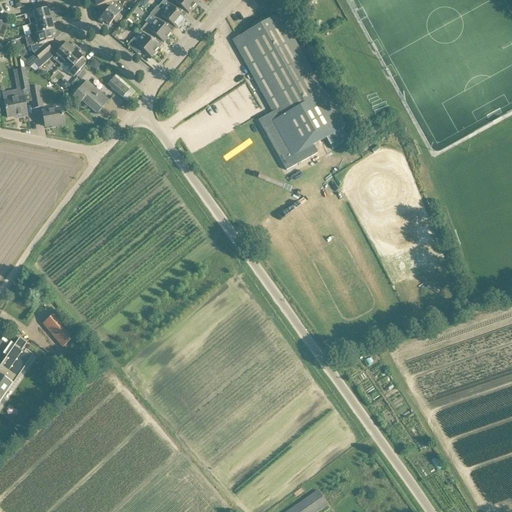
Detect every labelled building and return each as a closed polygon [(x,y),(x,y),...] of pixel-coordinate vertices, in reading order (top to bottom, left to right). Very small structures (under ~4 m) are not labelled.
[(94,8),(97,7),(108,3),(114,1),(113,0),(94,0),(96,3),(92,4),(94,8)] [(179,7),(188,14),(197,4),(192,0),(166,0),(165,2),(176,11),(179,7)] [(176,11),(165,2),(163,1),(158,8),(157,7),(150,15),(156,19),(163,26),(167,21),(176,29),(185,19),(176,11)] [(108,3),(97,7),(101,18),(98,21),(103,25),(105,22),(109,26),(113,21),(117,24),(122,18),(119,14),(111,8),(110,8),(108,3)] [(29,19),(30,25),(54,18),(53,13),(49,14),(48,9),(34,13),(35,18),(29,19)] [(273,113),(258,121),(286,171),(317,154),(313,145),(326,138),(330,146),(345,137),(341,130),(346,127),(326,92),(323,93),(279,14),(266,22),(264,18),(252,24),(254,28),(233,40),(273,113)] [(28,25),(31,35),(54,29),(52,24),(55,23),(54,18),(30,25),(28,25)] [(139,32),(144,36),(144,35),(151,40),(155,36),(163,43),(172,33),(163,26),(156,19),(150,26),(147,23),(139,32)] [(34,46),(31,46),(33,52),(35,55),(26,64),(25,64),(30,68),(30,67),(35,64),(48,52),(51,49),(47,45),(47,43),(53,41),(52,36),(55,35),(54,29),(31,35),(34,46)] [(160,48),(151,40),(144,35),(144,36),(136,45),(132,41),(127,46),(138,55),(142,50),(151,58),(160,48)] [(61,66),(64,62),(76,48),(72,45),(70,47),(66,44),(56,55),(57,55),(53,60),(61,66)] [(64,62),(72,69),(69,73),(74,77),(86,64),(81,60),(82,58),(78,54),(80,52),(76,48),(64,62)] [(48,52),(35,64),(39,68),(39,69),(45,64),(52,57),(48,52)] [(4,101),(0,102),(2,112),(6,111),(7,118),(20,116),(20,118),(28,117),(26,107),(25,103),(24,97),(23,91),(29,90),(26,75),(26,74),(24,65),(25,64),(26,64),(25,63),(21,60),(20,61),(22,70),(16,71),(20,90),(17,90),(10,92),(11,98),(4,99),(4,101)] [(94,60),(89,66),(95,71),(100,65),(94,60)] [(107,85),(123,98),(129,90),(114,77),(107,85)] [(70,85),(65,81),(61,86),(66,90),(70,85)] [(82,101),(97,115),(109,101),(86,81),(70,100),(77,107),(82,101)] [(30,89),(33,109),(42,107),(38,88),(30,89)] [(42,112),(43,117),(45,127),(55,125),(56,127),(64,125),(61,109),(42,112)] [(65,346),(69,352),(80,343),(75,337),(76,337),(56,313),(43,324),(63,348),(65,346)] [(25,352),(22,350),(27,343),(19,338),(15,345),(11,342),(3,354),(7,356),(0,366),(0,403),(33,355),(26,350),(25,352)] [(317,491),(287,511),(317,511),(327,505),(317,491)]
